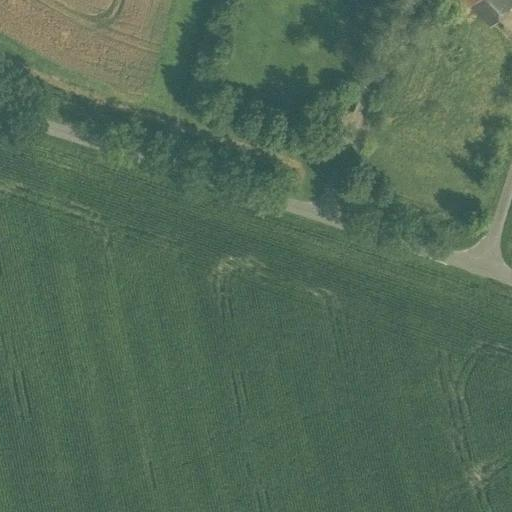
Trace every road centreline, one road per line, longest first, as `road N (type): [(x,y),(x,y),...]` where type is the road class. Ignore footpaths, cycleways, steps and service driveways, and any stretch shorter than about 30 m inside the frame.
road 1 (unclassified): [(511,281),(0,114)]
road 2 (unknown): [(310,217),(392,0)]
